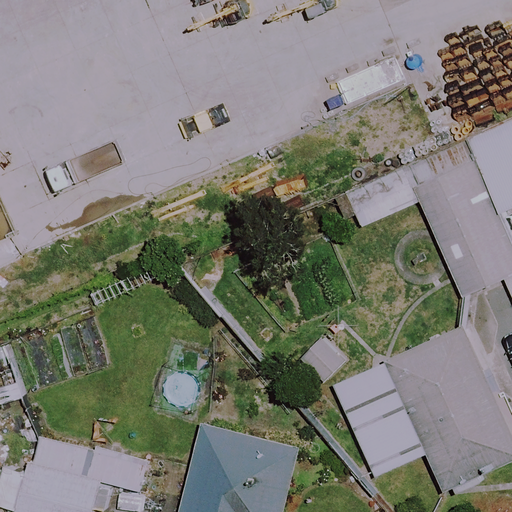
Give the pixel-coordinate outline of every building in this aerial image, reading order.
[(511,125),(475,141),(511,227),(511,125)] [(511,227),(475,141),(352,193),(367,227),(428,201),(468,294),(510,277),(511,281),(511,227)] [(511,463),(511,416),(474,327),(342,383),(380,474),(435,451),(452,489),(511,463)] [(206,371),(172,363),(163,400),(198,409),(206,371)] [(291,511),(309,448),(210,422),(186,511),(291,511)] [(142,511),(155,461),(44,434),(24,511),(102,511),(104,506),(128,511),(142,511)]
